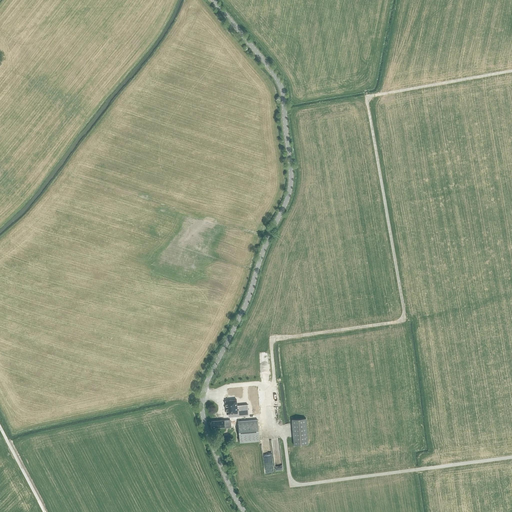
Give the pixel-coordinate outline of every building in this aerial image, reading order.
[(236,400),(225,401),(227,414),(237,413),(237,416),(248,416),(248,404),(242,405),(242,406),(237,406),(236,400)] [(292,420),(294,445),(308,444),(306,418),(292,420)] [(213,428),(233,427),(232,419),(213,420),(213,428)] [(259,441),(257,420),(238,422),(240,443),(259,441)] [(273,439),(276,470),(283,469),(280,438),(273,439)]
